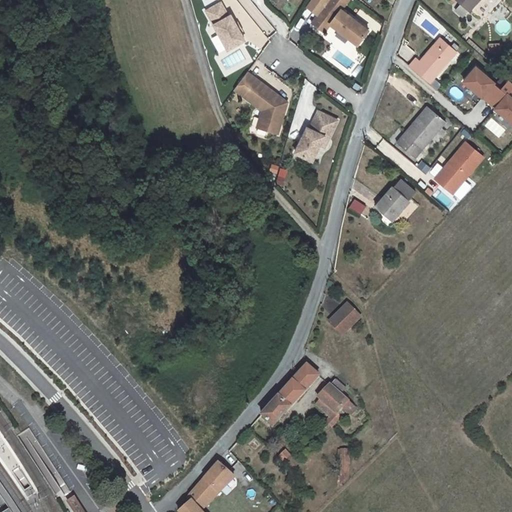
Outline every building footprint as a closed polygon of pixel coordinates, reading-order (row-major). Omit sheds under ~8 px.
[(328,0),(321,11),(332,19),(329,23),(357,44),(368,30),(340,9),(347,0),(328,0)] [(464,17),(479,0),(457,0),(462,4),(456,10),(464,17)] [(227,49),(244,40),(230,15),(228,16),(220,2),(206,10),(227,49)] [(332,19),(321,11),(312,23),(323,31),(329,23),(332,19)] [(457,52),(440,38),(420,61),(417,58),(410,66),(430,84),(457,52)] [(511,121),(511,93),(475,64),(461,82),(511,121)] [(286,102),(247,72),(234,89),(262,111),(256,129),(277,134),(286,102)] [(446,123),(428,107),(398,143),(415,159),(446,123)] [(308,129),(295,154),(313,162),(321,146),(325,137),(329,139),(338,121),(318,112),(310,130),(308,129)] [(476,117),(468,126),(476,133),(485,124),(476,117)] [(325,148),(329,139),(325,137),(321,146),(325,148)] [(467,140),(433,177),(452,194),(486,157),(467,140)] [(394,186),(376,207),(392,221),(410,200),(408,199),(413,193),(401,182),(396,188),(394,186)] [(355,199),(350,208),(361,215),(366,207),(355,199)] [(345,307),(332,320),(330,322),(343,336),(362,319),(348,305),(345,307)] [(307,366),(295,380),(263,415),(274,426),(319,377),(307,366)] [(345,390),(336,381),(320,398),(321,399),(341,417),(347,411),(351,415),(356,410),(341,395),(345,390)] [(326,421),(330,425),(332,427),(341,417),(321,399),(316,405),(329,418),(326,421)] [(292,458),(286,451),(278,459),(282,463),(283,463),(285,461),(293,470),(298,465),(292,458)] [(235,478),(219,463),(188,498),(191,502),(179,511),(201,511),(204,509),(235,478)] [(85,511),(75,495),(65,500),(72,511),(85,511)]
